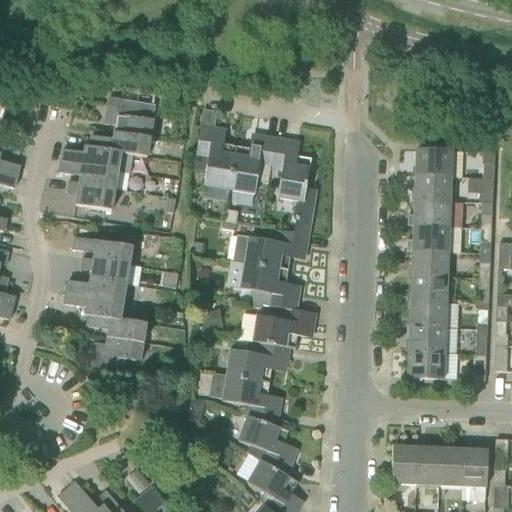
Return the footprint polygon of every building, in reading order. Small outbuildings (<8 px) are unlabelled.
[(115,127),(115,129),(114,136),(150,141),(153,120),(155,107),(108,99),(107,107),(104,126),(106,126),(106,125),(115,127)] [(201,128),(201,129),(196,157),(193,157),(191,174),(205,175),(203,188),(204,188),(202,201),(226,205),(228,192),(235,149),(223,146),(225,134),(202,130),(203,129),(201,128)] [(89,149),(133,157),(147,159),(150,141),(114,136),(113,144),(103,142),(103,141),(91,139),(89,149)] [(249,151),(235,149),(228,192),(255,197),(258,177),(268,178),(274,143),(258,140),(257,146),(250,145),(249,151)] [(299,204),(295,222),(293,235),(306,237),(314,193),(316,193),(316,192),(306,191),(311,161),(297,159),(299,147),(274,143),(268,178),(281,180),(278,200),(299,204)] [(60,164),(118,173),(130,175),(133,157),(89,149),(85,149),(83,158),(74,156),(74,154),(62,152),(60,164)] [(452,153),(416,152),(415,178),(451,179),(452,153)] [(493,181),(494,168),(495,155),(484,155),(483,167),(483,181),(493,181)] [(115,192),(118,173),(60,164),(58,175),(70,177),(71,175),(80,177),(79,185),(79,186),(115,192)] [(0,175),(17,180),(19,169),(7,166),(7,167),(0,165),(0,175)] [(14,191),(17,180),(0,175),(0,185),(2,186),(2,188),(14,191)] [(415,178),(413,204),(450,205),(450,196),(455,194),(455,183),(451,180),(451,179),(415,178)] [(492,206),(493,196),(493,181),(483,181),(478,181),(477,195),(479,195),(478,205),(492,206)] [(112,214),(115,192),(79,186),(79,185),(68,183),(67,194),(68,194),(77,195),(75,208),(112,214)] [(173,216),(176,201),(167,200),(165,214),(173,216)] [(413,229),(449,230),(450,205),(413,204),(413,229)] [(491,232),(492,217),(481,217),(481,232),(491,232)] [(233,234),(235,226),(223,224),(221,232),(233,234)] [(80,228),(79,235),(89,237),(90,229),(80,228)] [(412,254),(448,255),(460,256),(461,231),(449,230),(413,229),(412,254)] [(306,237),(293,235),(270,232),(268,244),(249,241),(245,265),(288,272),(290,260),(296,261),(297,254),(303,255),(306,237)] [(490,257),(491,232),(481,232),(480,257),(490,257)] [(132,250),(74,240),(72,252),(85,254),(85,252),(94,254),(93,262),(129,268),(132,250)] [(498,271),(510,272),(511,246),(499,245),(498,271)] [(0,279),(0,268),(5,270),(8,255),(0,253),(0,289),(5,291),(8,280),(7,280),(6,281),(0,279)] [(411,279),(447,281),(448,255),(412,254),(411,279)] [(479,281),(489,282),(490,257),(480,257),(479,281)] [(83,260),(81,271),(82,271),(91,272),(90,280),(126,286),(140,289),(143,270),(129,268),(93,262),(83,260)] [(292,287),(285,286),(288,272),(245,265),(240,292),(260,295),(258,308),(278,311),(278,309),(294,312),(297,295),(291,294),(292,287)] [(166,275),(164,289),(177,290),(178,276),(166,275)] [(410,304),(446,305),(447,281),(411,279),(410,304)] [(79,286),(67,284),(65,295),(123,305),(126,286),(90,280),(89,290),(79,288),(79,286)] [(488,307),(489,282),(479,281),(478,306),(488,307)] [(64,306),(76,308),(76,307),(86,308),(84,317),(89,318),(120,323),(121,321),(123,305),(65,295),(64,306)] [(0,307),(12,311),(14,300),(2,297),(2,299),(0,298),(0,307)] [(510,297),(503,297),(496,297),(496,308),(507,309),(509,309),(511,309),(511,297),(510,297)] [(445,331),(446,305),(410,304),(409,330),(445,331)] [(478,317),(488,317),(488,307),(478,306),(478,317)] [(0,319),(9,322),(12,311),(0,307),(0,319)] [(506,323),(507,309),(496,308),(495,322),(506,323)] [(316,317),(316,316),(294,312),(278,309),(278,311),(276,322),(256,319),(252,344),(288,350),(295,351),(297,338),(304,339),(305,332),(311,333),(314,316),(316,317)] [(222,328),(219,311),(198,314),(201,332),(222,328)] [(487,332),(488,317),(478,317),(477,317),(476,332),(487,332)] [(89,318),(87,329),(99,331),(99,329),(109,331),(107,340),(143,346),(146,325),(121,321),(120,323),(89,318)] [(495,322),(495,336),(505,337),(506,323),(495,322)] [(408,355),(444,356),(445,331),(409,330),(408,355)] [(486,357),(487,332),(476,332),(475,357),(486,357)] [(508,337),(505,337),(495,336),(494,348),(507,348),(508,337)] [(107,340),(106,348),(96,346),(95,345),(91,368),(122,373),(124,361),(140,363),(143,346),(107,340)] [(226,377),(269,385),(271,372),(278,373),(279,366),(285,367),(288,350),(252,344),(250,356),(230,353),(226,377)] [(506,374),(507,348),(494,348),(493,374),(506,374)] [(408,355),(407,381),(443,382),(444,356),(408,355)] [(485,384),(485,373),(486,357),(475,357),(473,357),(472,383),(485,384)] [(267,398),(269,385),(226,377),(221,404),(241,408),(239,417),(247,420),(248,419),(275,428),(278,407),(273,406),(274,399),(267,398)] [(248,456),(254,459),(260,463),(286,477),(293,457),(288,455),(290,449),(284,446),(289,434),(275,428),(248,419),(247,420),(238,445),(250,449),(248,456)] [(507,467),(508,442),(495,442),(494,467),(505,467),(507,467)] [(392,487),(416,488),(417,450),(394,449),(392,487)] [(440,451),(418,450),(417,450),(416,488),(439,489),(440,451)] [(463,452),(440,451),(439,489),(461,490),(463,452)] [(487,453),(463,452),(461,490),(485,490),(487,453)] [(298,485),(286,477),(260,463),(246,487),(263,497),(259,505),(264,509),(265,508),(269,511),(296,511),(298,509),(293,506),(296,500),(291,496),(298,485)] [(493,488),(504,489),(505,467),(494,467),(493,488)] [(106,511),(104,508),(103,508),(98,511),(95,511),(91,506),(92,505),(76,484),(66,492),(81,511),(106,511)] [(508,489),(504,489),(493,488),(493,502),(493,510),(503,511),(507,511),(508,489)] [(168,511),(151,490),(134,504),(140,511),(168,511)] [(81,511),(66,492),(58,498),(68,511),(81,511)] [(97,501),(103,508),(104,508),(106,511),(121,511),(107,493),(97,501)]
